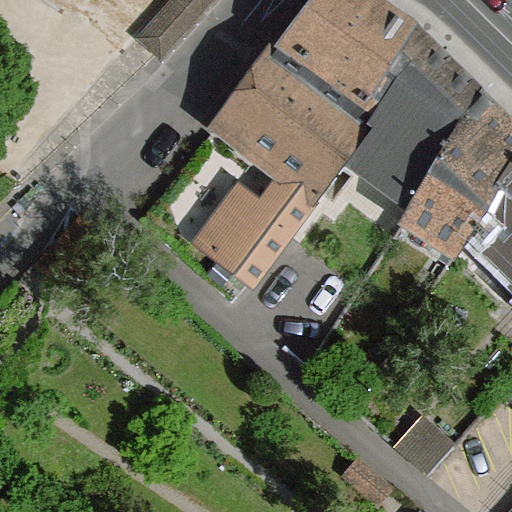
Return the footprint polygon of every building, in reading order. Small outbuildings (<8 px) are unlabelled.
[(172,0),(137,38),(158,57),(211,0),(172,0)] [(316,0),(281,44),(365,107),(410,35),(414,29),(373,0),(316,0)] [(349,161),(413,207),(483,96),(429,43),(410,35),(365,107),(381,117),(349,161)] [(381,117),(365,107),(281,44),(221,127),(283,176),(317,202),(349,161),(381,117)] [(406,219),(461,254),(511,173),(511,124),(483,96),(413,207),(406,219)] [(511,173),(461,254),(508,304),(511,300),(511,173)] [(254,289),(317,202),(283,176),(220,262),(254,289)] [(107,242),(82,220),(40,265),(65,287),(107,242)] [(430,422),(403,451),(430,475),(456,446),(430,422)] [(394,485),(365,461),(350,478),(380,503),(394,485)]
